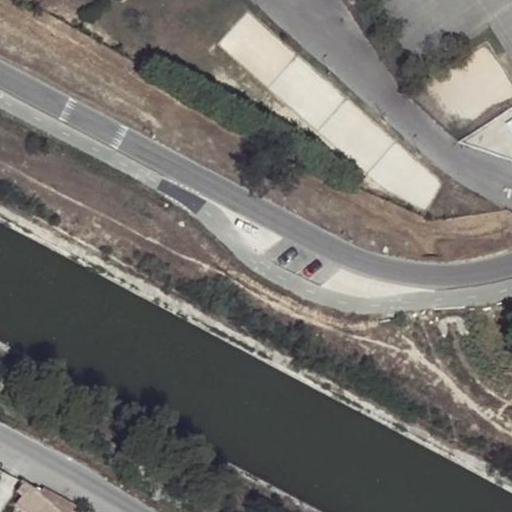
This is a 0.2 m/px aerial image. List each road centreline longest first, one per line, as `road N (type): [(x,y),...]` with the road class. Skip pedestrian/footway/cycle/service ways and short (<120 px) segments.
road 1 (unclassified): [(0,73),(357,261),(448,277),(511,265)]
road 2 (unclassified): [(129,511),(0,442)]
